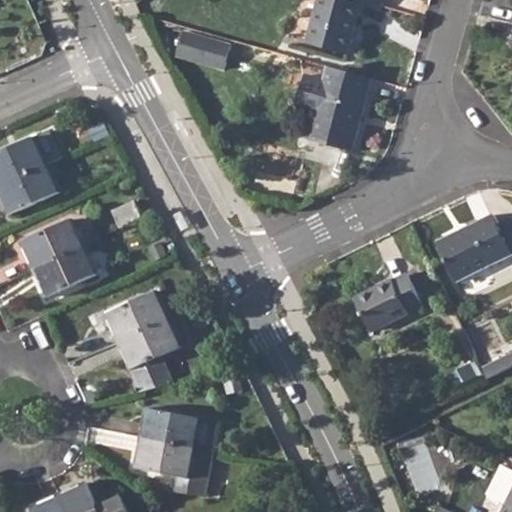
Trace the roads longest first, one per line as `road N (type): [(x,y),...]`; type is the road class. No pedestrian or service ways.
road 1 (tertiary): [(360,511),(236,272)]
road 2 (tertiary): [(236,272),(115,50)]
road 3 (residential): [(236,272),(383,199),(437,158)]
road 4 (residential): [(0,356),(47,376),(71,430),(66,447),(38,466),(0,449)]
road 5 (residential): [(437,158),(441,72),(460,0)]
road 6 (residential): [(0,106),(115,50)]
